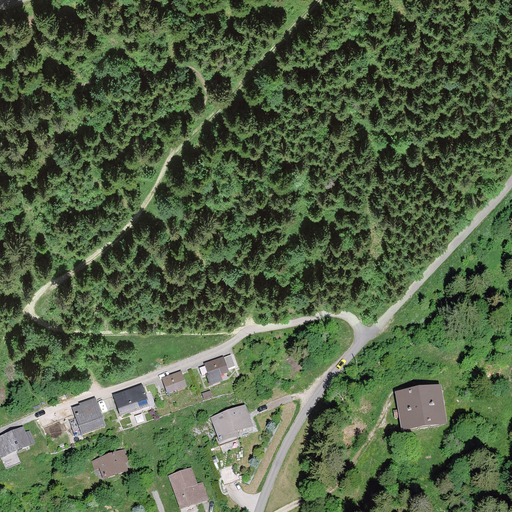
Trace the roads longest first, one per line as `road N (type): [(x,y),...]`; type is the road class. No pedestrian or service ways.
road 1 (track): [(247,330),(90,333),(40,321),(32,298),(91,257),(137,211),(172,157),(319,0)]
road 2 (track): [(0,326),(113,193),(158,98),(153,85),(136,84),(110,98),(31,110),(8,94),(0,72)]
road 3 (residential): [(368,340),(344,314),(247,330),(0,430)]
road 4 (unclassified): [(368,340),(511,178)]
road 5 (unclassified): [(258,511),(311,399),(368,340)]
